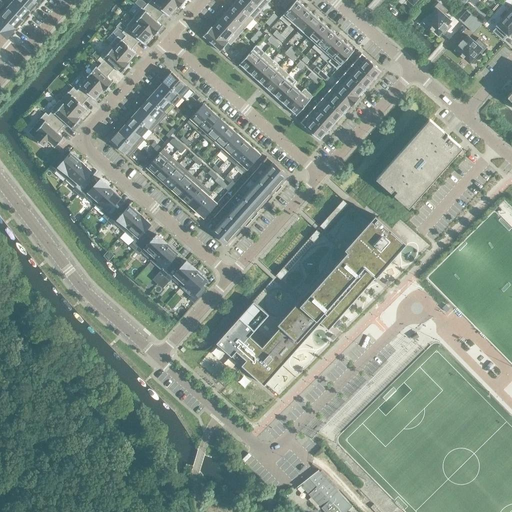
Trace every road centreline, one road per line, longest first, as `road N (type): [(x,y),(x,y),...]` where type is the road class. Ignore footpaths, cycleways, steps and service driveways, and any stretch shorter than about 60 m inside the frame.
road 1 (residential): [(168,40),(84,134),(85,145),(232,276)]
road 2 (residential): [(159,357),(83,289),(0,181)]
road 3 (residential): [(168,40),(320,176)]
road 4 (residential): [(414,69),(320,176)]
road 5 (residential): [(320,176),(232,276)]
